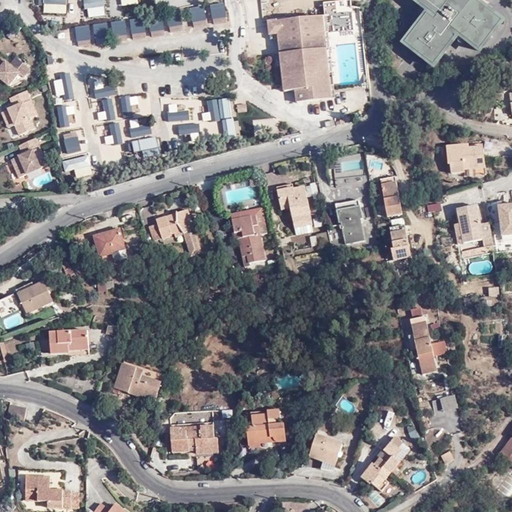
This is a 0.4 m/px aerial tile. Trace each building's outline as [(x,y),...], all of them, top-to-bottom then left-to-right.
[(43,0),(43,14),(67,13),(66,0),(43,0)] [(85,0),(86,18),(105,17),(103,0),(85,0)] [(363,38),(360,7),(352,8),(350,0),(349,0),(324,2),(325,17),(337,16),(339,40),(363,38)] [(405,46),(435,69),(456,40),(449,34),(451,31),(481,53),(503,24),(474,2),(473,4),(467,0),(411,0),(438,20),(436,23),(428,17),(405,46)] [(217,6),(206,7),(207,25),(218,24),(217,6)] [(333,101),(331,87),(324,17),(269,23),(270,36),(280,36),(286,93),(297,92),(298,104),(333,101)] [(176,22),(167,25),(170,35),(179,32),(176,22)] [(111,25),(112,41),(126,40),(124,24),(111,25)] [(106,25),(95,26),(96,45),(107,44),(106,25)] [(144,37),(140,25),(130,28),(134,40),(144,37)] [(91,48),(90,29),(80,30),(81,48),(91,48)] [(18,67),(14,65),(1,53),(0,54),(0,74),(1,74),(14,85),(24,73),(28,76),(34,69),(25,60),(18,67)] [(21,58),(14,65),(18,67),(25,60),(21,58)] [(48,77),(68,72),(65,62),(46,66),(48,77)] [(106,79),(90,80),(91,92),(107,91),(106,79)] [(70,83),(50,86),(51,97),(72,94),(70,83)] [(40,115),(29,91),(13,97),(17,107),(15,107),(10,110),(16,125),(17,125),(20,134),(36,128),(32,118),(40,115)] [(126,107),(146,105),(145,95),(125,97),(126,107)] [(222,121),(176,129),(178,141),(234,130),(228,100),(218,102),(222,121)] [(217,116),(215,101),(195,104),(197,118),(217,116)] [(57,112),(58,122),(77,119),(75,102),(65,104),(67,111),(57,112)] [(236,106),(238,113),(248,111),(245,103),(236,106)] [(177,107),(177,119),(192,119),(192,107),(177,107)] [(16,125),(10,110),(3,112),(9,128),(16,125)] [(147,118),(127,121),(129,132),(149,129),(147,118)] [(119,123),(101,129),(103,138),(122,133),(119,123)] [(63,148),(82,144),(80,132),(61,136),(63,148)] [(45,156),(38,138),(26,143),(29,152),(25,154),(14,158),(21,176),(44,167),(41,158),(45,156)] [(132,141),(133,152),(141,151),(142,158),(157,157),(156,139),(132,141)] [(29,152),(26,143),(21,145),(25,154),(29,152)] [(106,157),(124,155),(123,145),(105,148),(106,157)] [(482,145),(468,147),(468,153),(483,151),(482,145)] [(468,153),(468,147),(446,149),(448,166),(450,166),(451,176),(463,175),(463,171),(486,168),(483,151),(468,153)] [(74,172),(75,178),(92,176),(89,157),(62,161),(64,174),(74,172)] [(397,198),(401,198),(397,178),(381,181),(389,217),(404,215),(402,203),(398,204),(397,198)] [(60,191),(59,183),(53,184),(53,187),(50,186),(50,191),(60,191)] [(291,228),(310,224),(304,191),(295,192),(296,195),(292,196),(291,190),(276,192),(278,205),(287,204),(288,208),(291,228)] [(359,202),(334,207),(338,225),(341,225),(345,245),(363,242),(360,222),(362,221),(359,202)] [(511,208),(504,209),(503,203),(485,204),(487,217),(486,217),(488,224),(499,223),(500,237),(511,236),(511,208)] [(154,219),(155,223),(158,236),(172,232),(174,237),(183,234),(189,255),(200,252),(194,233),(195,230),(188,208),(175,213),(176,215),(163,219),(162,217),(154,219)] [(378,219),(376,208),(365,210),(367,220),(378,219)] [(477,208),(457,210),(459,223),(461,242),(478,240),(480,242),(489,241),(487,223),(480,224),(477,208)] [(253,218),(257,237),(264,236),(259,211),(228,216),(229,222),(253,218)] [(262,263),(257,237),(253,218),(229,222),(231,230),(237,230),(239,237),(234,238),(239,265),(262,263)] [(158,236),(155,223),(147,225),(151,239),(158,236)] [(455,243),(461,242),(459,223),(453,225),(455,243)] [(311,231),(310,224),(291,228),(293,235),(311,231)] [(406,226),(392,229),(396,249),(393,250),(395,261),(412,257),(406,226)] [(115,249),(127,245),(122,227),(96,234),(102,253),(115,249)] [(232,238),(234,238),(239,237),(237,230),(231,230),(232,238)] [(330,243),(328,233),(317,235),(319,245),(330,243)] [(129,251),(127,245),(115,249),(117,255),(129,251)] [(490,247),(480,248),(459,252),(460,259),(491,254),(490,247)] [(110,279),(100,281),(103,291),(112,288),(110,279)] [(18,295),(35,288),(33,282),(16,290),(18,295)] [(45,283),(35,288),(18,295),(28,315),(53,303),(45,283)] [(498,287),(488,289),(490,297),(500,295),(498,287)] [(13,294),(0,299),(0,317),(20,310),(13,294)] [(411,321),(423,375),(437,371),(434,356),(447,353),(445,342),(431,345),(426,318),(423,318),(421,309),(412,311),(414,320),(411,321)] [(116,337),(118,329),(109,327),(107,335),(116,337)] [(89,343),(88,331),(50,333),(51,354),(69,353),(69,344),(89,343)] [(89,350),(89,343),(69,344),(69,351),(89,350)] [(131,370),(120,397),(128,400),(129,397),(161,409),(171,381),(154,375),(153,378),(131,370)] [(457,409),(453,396),(438,399),(442,412),(457,409)] [(349,414),(355,406),(343,397),(337,406),(349,414)] [(28,408),(12,406),(10,418),(27,420),(28,408)] [(274,439),(275,443),(286,442),(283,423),(279,424),(277,411),(266,413),(266,417),(250,418),(251,428),(245,429),(247,443),(274,439)] [(151,421),(143,416),(139,424),(152,431),(155,424),(151,421)] [(202,431),(184,433),(181,433),(180,430),(169,431),(173,455),(190,454),(189,450),(196,450),(197,456),(219,453),(218,439),(213,440),(212,426),(201,427),(202,431)] [(373,459),(362,471),(380,489),(389,481),(385,476),(414,448),(397,433),(383,446),(388,450),(382,455),(380,454),(374,460),(373,459)] [(342,444),(315,435),(309,456),(336,464),(342,444)] [(511,436),(511,437),(500,453),(511,462),(511,436)] [(261,445),(275,443),(274,439),(247,443),(248,450),(262,448),(261,445)] [(452,451),(443,455),(447,463),(455,458),(452,451)] [(216,457),(198,459),(200,470),(215,468),(216,457)] [(68,511),(68,507),(68,496),(68,492),(55,493),(55,481),(30,481),(29,497),(41,497),(41,504),(52,504),(51,511),(68,511)] [(97,511),(111,511),(113,509),(103,501),(96,510),(97,511)]
